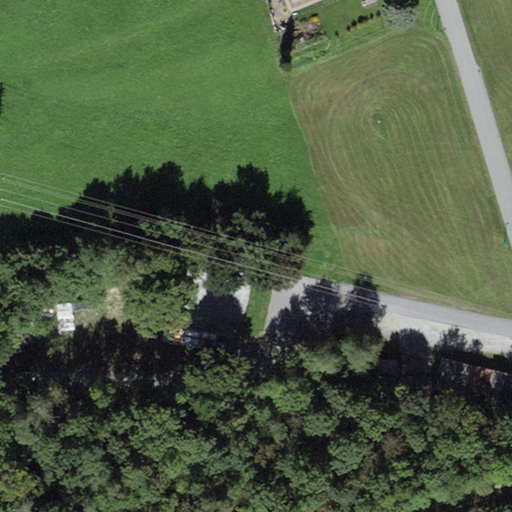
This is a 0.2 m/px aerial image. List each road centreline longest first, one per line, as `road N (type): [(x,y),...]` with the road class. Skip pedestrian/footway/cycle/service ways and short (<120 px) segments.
road 1 (residential): [(511,346),(361,328),(241,381),(173,392),(0,393)]
road 2 (residential): [(446,0),(511,219)]
